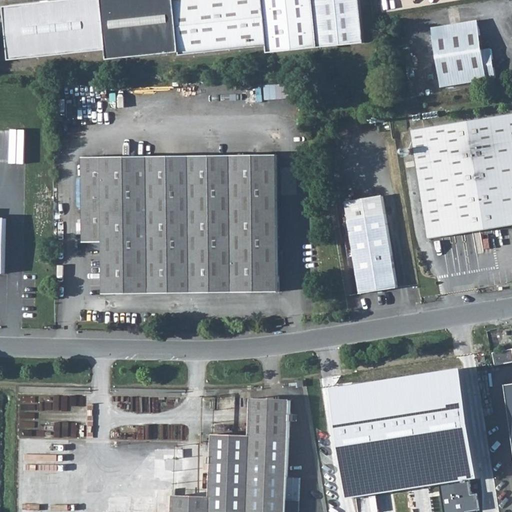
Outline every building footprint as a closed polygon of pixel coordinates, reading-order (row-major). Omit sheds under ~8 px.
[(57,0),(5,5),(11,59),(108,49),(109,59),(181,52),(181,55),(268,46),(269,53),(366,43),(361,0),(57,0)] [(434,28),(435,35),(481,28),(480,21),(434,28)] [(481,28),(435,35),(444,86),(467,83),(498,78),(493,48),(484,49),(481,28)] [(432,238),(511,225),(511,114),(415,130),(432,238)] [(125,156),(85,156),(86,241),(106,241),(106,293),(161,293),(282,291),(280,189),(280,154),(125,156)] [(350,201),(365,293),(400,288),(386,195),(350,201)] [(511,350),(493,354),(495,366),(511,363),(511,350)] [(412,394),(353,404),(356,427),(426,417),(425,411),(427,410),(425,397),(424,393),(421,391),(411,392),(412,394)] [(255,435),(292,437),(294,400),(256,398),(255,435)] [(215,491),(205,491),(195,490),(177,489),(176,511),(300,511),(301,501),(289,500),(290,482),(292,437),(255,435),(218,434),(215,491)] [(402,444),(360,450),(368,511),(385,511),(411,508),(402,444)] [(421,474),(408,477),(411,489),(424,487),(421,474)] [(291,477),(290,500),(302,500),(303,477),(291,477)]
